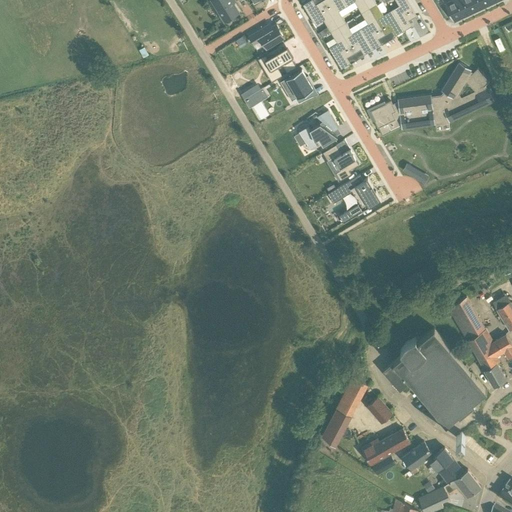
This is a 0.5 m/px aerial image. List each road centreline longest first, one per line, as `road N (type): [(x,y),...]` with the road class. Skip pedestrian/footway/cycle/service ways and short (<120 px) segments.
road 1 (residential): [(497,478),(396,397),(377,368),(363,316),(166,0)]
road 2 (track): [(265,511),(298,410),(356,308)]
road 3 (residential): [(448,37),(336,90)]
